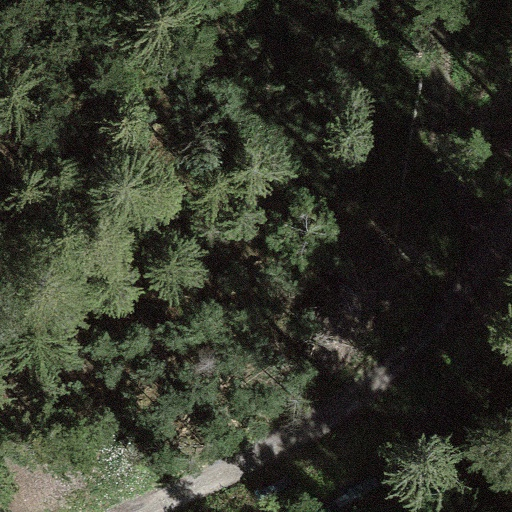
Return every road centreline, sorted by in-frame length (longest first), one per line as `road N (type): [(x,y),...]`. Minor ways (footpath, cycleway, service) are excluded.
road 1 (track): [(511,254),(458,302),(67,511)]
road 2 (track): [(458,302),(450,106),(407,0)]
